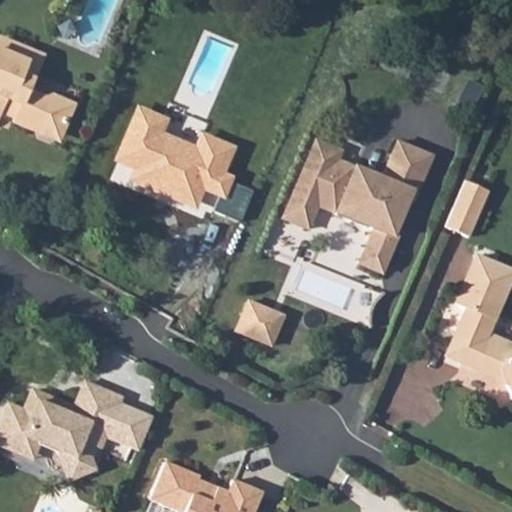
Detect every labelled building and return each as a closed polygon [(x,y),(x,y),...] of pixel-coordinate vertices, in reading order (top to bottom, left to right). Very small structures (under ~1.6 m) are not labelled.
[(0,108),(14,115),(10,124),(23,129),(30,127),(57,139),(72,105),(50,95),(45,97),(28,89),(41,59),(0,38),(0,108)] [(136,115),(118,160),(138,170),(134,180),(187,203),(195,186),(216,195),(223,182),(211,177),(222,152),(198,142),(193,156),(153,138),(158,125),(136,115)] [(315,142),(291,197),(311,205),(313,201),(319,203),(317,208),(372,232),(357,266),(380,276),(396,238),(391,236),(401,214),(393,210),(398,198),(411,204),(430,159),(396,145),(380,181),(337,162),(340,153),(315,142)] [(444,229),(467,239),(487,193),(464,183),(444,229)] [(282,220),(307,231),(317,208),(319,203),(313,201),(311,205),(291,197),(282,220)] [(466,308),(445,358),(505,384),(511,398),(511,347),(487,337),(511,277),(511,275),(475,259),(455,303),(466,308)] [(281,317),(246,301),(243,308),(278,324),(281,317)] [(443,329),(452,333),(464,309),(454,305),(443,329)] [(243,308),(233,331),(268,346),(278,324),(243,308)] [(10,408),(0,431),(0,443),(34,458),(42,442),(55,447),(63,486),(87,479),(85,470),(94,450),(99,451),(122,399),(84,383),(74,408),(33,393),(25,413),(10,408)] [(119,405),(105,437),(136,450),(150,418),(119,405)] [(199,487),(202,479),(168,464),(151,500),(177,511),(253,511),(261,497),(231,482),(226,492),(219,490),(212,493),(199,487)]
